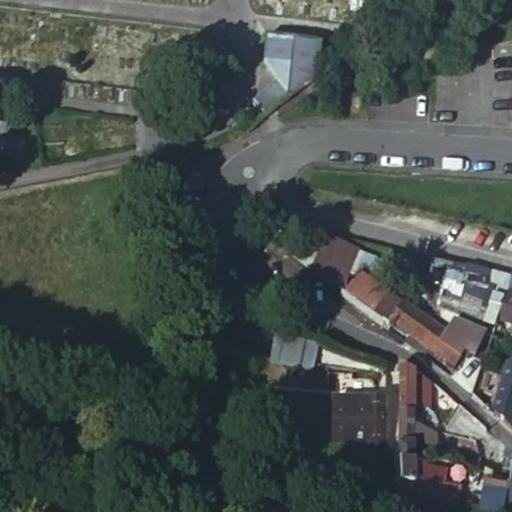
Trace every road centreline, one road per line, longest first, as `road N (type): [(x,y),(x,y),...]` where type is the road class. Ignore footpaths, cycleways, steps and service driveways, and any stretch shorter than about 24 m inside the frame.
road 1 (unclassified): [(246,170),(216,209),(225,264),(295,311),(405,356),(511,446)]
road 2 (unclassified): [(511,267),(292,205),(246,170)]
road 3 (unclassified): [(246,170),(318,144),(511,156)]
